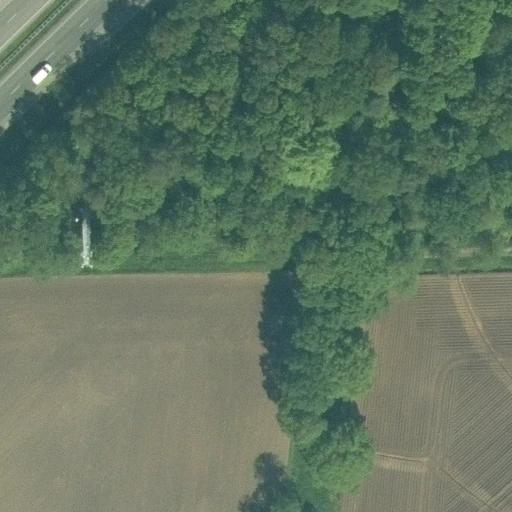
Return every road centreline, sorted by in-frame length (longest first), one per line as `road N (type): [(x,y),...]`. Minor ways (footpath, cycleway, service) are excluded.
road 1 (unclassified): [(511,246),(322,253)]
road 2 (trunk): [(0,106),(106,0)]
